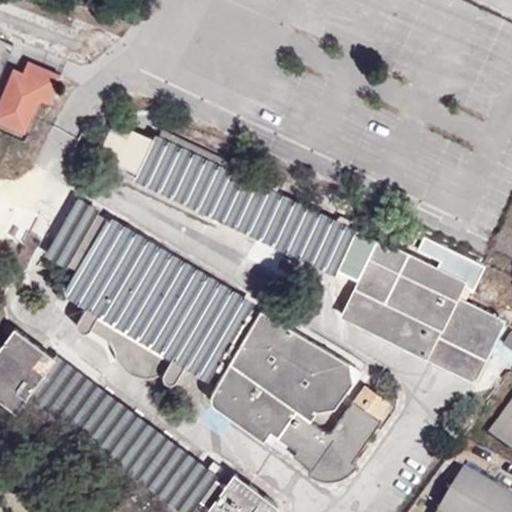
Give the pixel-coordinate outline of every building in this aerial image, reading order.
[(5,68),(0,78),(0,112),(20,121),(31,97),(40,101),(51,74),(19,61),(14,72),(5,68)] [(0,123),(15,130),(20,121),(0,112),(0,123)] [(128,159),(143,129),(117,117),(101,147),(128,159)] [(183,133),(150,117),(143,129),(177,145),(183,133)] [(268,185),(273,177),(183,133),(177,145),(143,129),(128,159),(124,166),(325,263),(330,263),(348,224),(268,185)] [(329,208),(340,189),(312,176),(303,195),(329,208)] [(48,256),(80,205),(59,193),(29,244),(48,256)] [(61,263),(92,212),(80,205),(48,256),(61,263)] [(239,297),(92,212),(61,263),(49,284),(74,299),(70,306),(107,328),(111,321),(135,334),(130,344),(168,367),(173,358),(198,371),(239,297)] [(354,276),(377,231),(351,219),(348,224),(330,263),(354,276)] [(501,315),(462,294),(467,283),(458,277),(460,272),(377,231),(354,276),(337,309),(395,335),(471,373),(501,315)] [(336,351),(246,301),(199,383),(198,385),(198,388),(198,390),(199,393),(201,396),(251,431),(259,421),(284,439),(281,445),(300,457),(297,462),(297,463),(300,464),(304,465),(310,467),(316,468),(322,468),(328,467),(333,464),(337,462),(345,453),(342,449),(369,409),(341,391),(320,418),(314,420),(298,409),(305,399),(322,397),(340,372),(336,351)] [(212,475),(89,384),(3,324),(0,328),(0,397),(7,402),(16,390),(179,506),(187,494),(213,511),(258,511),(268,498),(221,464),(212,475)] [(340,372),(349,360),(336,351),(340,372)] [(509,453),(511,448),(511,384),(480,437),(509,453)] [(511,511),(511,499),(453,467),(428,511),(511,511)]
